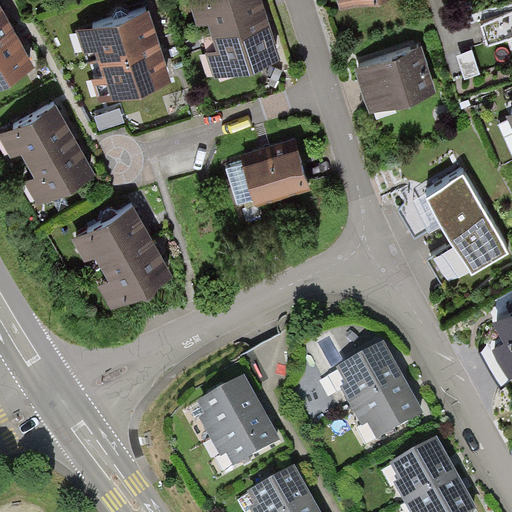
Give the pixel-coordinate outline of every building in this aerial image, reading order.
[(0,0),(0,30),(15,22),(2,0),(0,0)] [(264,0),(191,0),(198,20),(209,16),(213,29),(268,12),(264,0)] [(160,36),(149,1),(76,23),(84,45),(95,42),(100,56),(160,36)] [(511,10),(481,20),(488,41),(511,33),(511,10)] [(282,50),(268,12),(213,29),(217,42),(205,46),(214,72),(282,50)] [(0,77),(35,58),(15,22),(0,30),(0,77)] [(160,36),(100,56),(104,69),(91,73),(99,97),(173,73),(160,36)] [(422,41),(356,61),(370,108),(436,87),(422,41)] [(480,70),(472,46),(457,51),(465,75),(480,70)] [(28,158),(75,132),(56,96),(0,126),(0,132),(11,152),(22,146),(28,158)] [(119,104),(95,113),(100,127),(125,118),(119,104)] [(39,198),(95,167),(75,132),(28,158),(36,170),(26,175),(39,198)] [(312,185),(296,134),(241,151),(243,158),(254,195),(257,202),(312,185)] [(254,195),(243,158),(226,163),(237,200),(254,195)] [(442,215),(450,227),(486,205),(463,166),(426,188),(442,215)] [(414,196),(430,223),(442,215),(426,188),(414,196)] [(96,250),(102,260),(153,232),(133,197),(70,231),(84,256),(96,250)] [(509,243),(486,205),(450,227),(456,238),(472,265),(509,243)] [(112,302),(173,267),(153,232),(102,260),(109,273),(99,279),(112,302)] [(444,244),(460,272),(472,265),(456,238),(444,244)] [(511,304),(509,306),(493,315),(505,337),(493,343),(510,374),(511,372),(511,304)] [(479,344),(501,385),(511,379),(510,374),(493,343),(491,338),(479,344)] [(340,388),(351,408),(404,379),(384,342),(337,368),(347,385),(340,388)] [(213,440),(265,411),(244,375),(197,402),(205,415),(199,418),(213,440)] [(404,379),(351,408),(363,427),(368,424),(377,440),(424,415),(404,379)] [(235,467),(281,441),(265,411),(213,440),(221,456),(227,453),(235,467)] [(437,438),(391,464),(400,481),(395,484),(406,502),(457,474),(437,438)] [(250,511),(289,511),(313,499),(295,467),(247,492),(254,506),(249,509),(250,511)] [(457,474),(406,502),(410,511),(473,511),(477,510),(457,474)] [(320,511),(313,499),(289,511),(320,511)]
